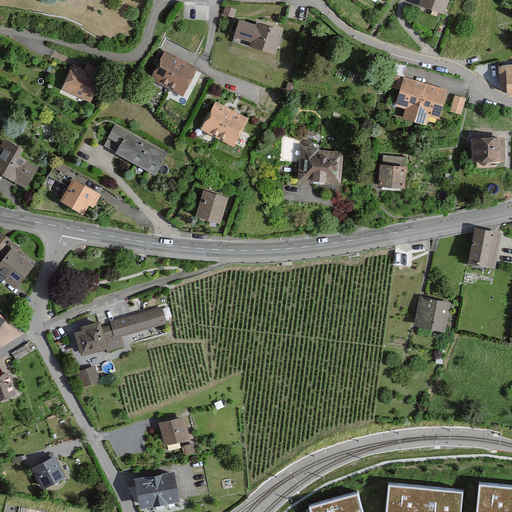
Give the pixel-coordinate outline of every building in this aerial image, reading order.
[(422,0),(421,5),(443,12),(447,0),(422,0)] [(285,36),(254,27),(247,51),(278,60),(285,36)] [(199,73),(166,57),(152,86),(185,102),(199,73)] [(511,64),(498,66),(501,90),(507,94),(511,93),(511,64)] [(104,81),(74,69),(63,96),(93,108),(104,81)] [(451,95),(406,83),(398,113),(409,115),(407,126),(430,132),(432,123),(443,126),(451,95)] [(467,103),(456,100),(452,117),(463,120),(467,103)] [(251,123),(216,106),(202,136),(237,152),(251,123)] [(167,154),(116,127),(108,144),(119,150),(117,154),(156,174),(167,154)] [(500,137),(462,137),(462,161),(500,161),(500,137)] [(25,153),(6,144),(0,155),(0,178),(27,193),(39,170),(21,161),(25,153)] [(319,148),(302,147),(300,180),(339,182),(341,153),(318,152),(319,148)] [(411,174),(384,174),(384,197),(411,197),(411,174)] [(99,195),(74,181),(62,202),(83,214),(88,204),(93,207),(99,195)] [(226,198),(205,192),(198,216),(219,222),(226,198)] [(499,235),(476,231),(470,265),(493,269),(499,235)] [(36,272),(14,254),(0,272),(0,280),(18,295),(36,272)] [(452,306),(421,301),(415,332),(447,337),(452,306)] [(83,331),(75,334),(82,356),(106,348),(107,351),(125,346),(122,336),(166,323),(161,309),(101,328),(99,323),(82,328),(83,331)] [(24,346),(12,353),(16,361),(28,354),(24,346)] [(94,366),(77,372),(84,389),(100,382),(94,366)] [(8,374),(0,376),(0,400),(16,394),(8,374)] [(185,415),(161,421),(166,444),(191,437),(185,415)] [(55,454),(33,467),(44,486),(66,473),(55,454)] [(178,467),(137,476),(143,503),(184,495),(178,467)] [(460,511),(463,493),(389,485),(385,511),(460,511)] [(511,511),(511,487),(481,485),(477,511),(511,511)] [(308,508),(309,511),(362,511),(357,494),(308,508)]
